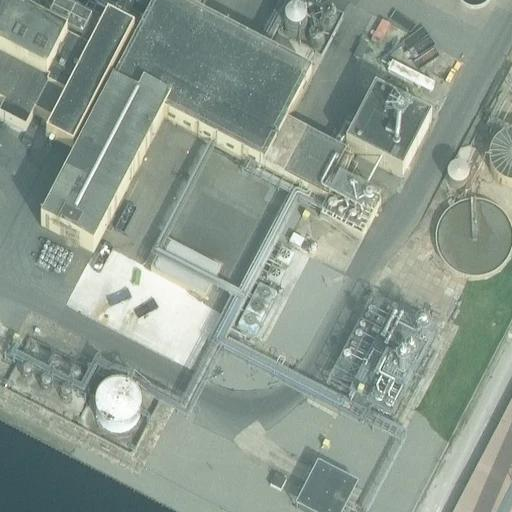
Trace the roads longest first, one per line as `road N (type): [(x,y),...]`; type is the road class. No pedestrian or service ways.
road 1 (unclassified): [(315,359),(511,33)]
road 2 (unclassified): [(0,280),(256,416)]
road 3 (unclassified): [(389,511),(416,459),(414,414),(315,359)]
road 4 (unclassified): [(256,416),(244,452),(246,478),(291,511)]
